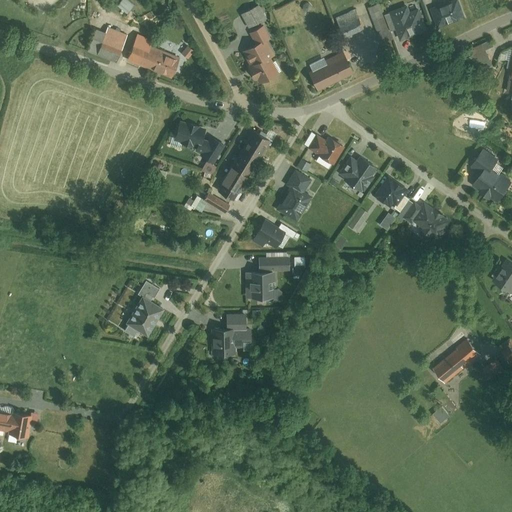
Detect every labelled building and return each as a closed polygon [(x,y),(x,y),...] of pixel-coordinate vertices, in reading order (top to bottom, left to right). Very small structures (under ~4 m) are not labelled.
[(126,0),(117,0),(115,2),(125,12),(132,5),(126,0)] [(375,0),(373,0),(366,3),(377,33),(378,35),(387,31),(375,0)] [(410,0),(389,8),(402,42),(430,31),(418,0),(410,0)] [(433,11),(439,29),(467,19),(460,1),(433,11)] [(243,13),(250,26),(268,17),(261,4),(243,13)] [(355,6),(333,15),(340,33),(362,24),(355,6)] [(126,33),(105,25),(95,51),(116,59),(126,33)] [(283,71),(268,40),(272,38),(265,25),(253,31),(258,41),(243,49),(259,83),(283,71)] [(153,36),(134,30),(125,55),(172,71),(178,55),(150,45),(153,36)] [(483,48),(472,55),(482,69),(493,62),(483,48)] [(341,56),(308,70),(314,82),(347,68),(341,56)] [(472,101),(477,109),(489,101),(483,93),(472,101)] [(181,119),(175,142),(201,149),(202,147),(207,149),(201,157),(214,165),(228,142),(215,134),(213,137),(205,135),(207,126),(181,119)] [(269,134),(252,124),(222,175),(239,185),(269,134)] [(321,132),(311,149),(334,163),(345,145),(321,132)] [(350,155),(338,174),(345,179),(344,182),(361,193),(363,189),(365,191),(377,172),(350,155)] [(482,171),(474,183),(498,198),(509,181),(485,166),(488,161),(478,155),(472,165),(482,171)] [(295,171),(290,180),(306,189),(311,180),(295,171)] [(389,178),(375,197),(393,210),(407,190),(389,178)] [(289,190),(277,210),(298,222),(310,203),(289,190)] [(226,201),(209,191),(206,196),(223,206),(226,201)] [(197,197),(192,208),(202,213),(207,202),(197,197)] [(415,200),(404,216),(412,222),(424,206),(415,200)] [(427,203),(414,222),(418,225),(436,237),(449,218),(427,203)] [(265,220),(252,241),(264,248),(266,244),(274,248),(284,232),(265,220)] [(153,229),(151,239),(162,241),(164,231),(153,229)] [(275,299),(275,275),(289,275),(289,253),(266,253),(266,273),(247,273),(247,299),(275,299)] [(511,264),(508,262),(495,281),(510,292),(511,289),(511,264)] [(145,281),(139,293),(155,301),(161,289),(145,281)] [(141,298),(127,324),(149,337),(164,311),(141,298)] [(230,325),(213,326),(214,355),(237,354),(236,333),(247,332),(246,315),(230,316),(230,325)] [(479,355),(467,340),(434,367),(446,382),(479,355)] [(503,367),(498,360),(485,370),(490,377),(503,367)] [(450,413),(442,403),(433,411),(440,421),(450,413)] [(31,441),(35,411),(0,405),(0,434),(1,425),(13,427),(12,438),(31,441)]
